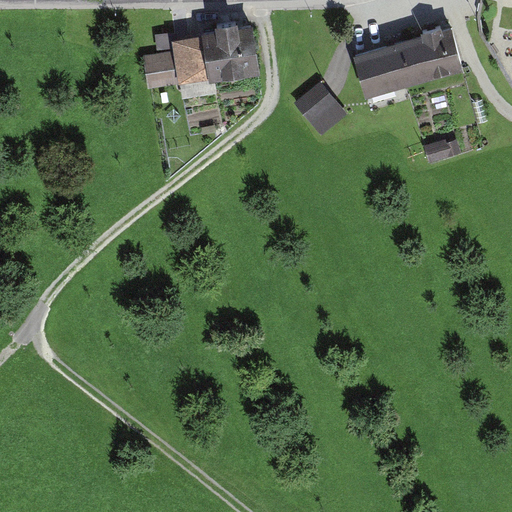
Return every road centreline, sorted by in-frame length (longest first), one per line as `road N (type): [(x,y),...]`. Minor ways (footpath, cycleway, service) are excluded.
road 1 (track): [(37,334),(95,253),(268,108),(275,78),(259,0)]
road 2 (track): [(236,511),(37,334)]
